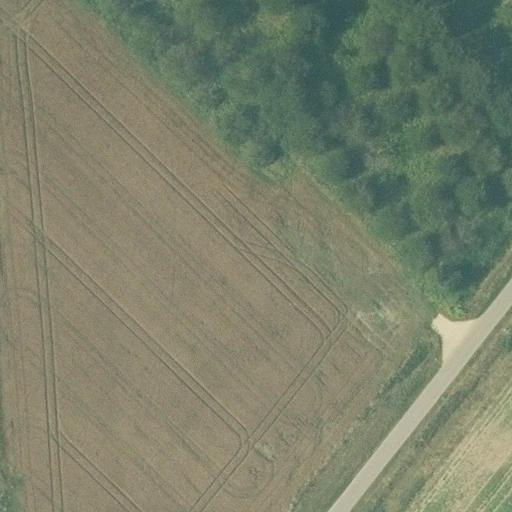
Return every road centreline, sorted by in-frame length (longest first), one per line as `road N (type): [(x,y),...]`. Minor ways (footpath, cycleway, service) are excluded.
road 1 (track): [(76,260),(366,258),(467,348)]
road 2 (unclassified): [(511,291),(338,511)]
